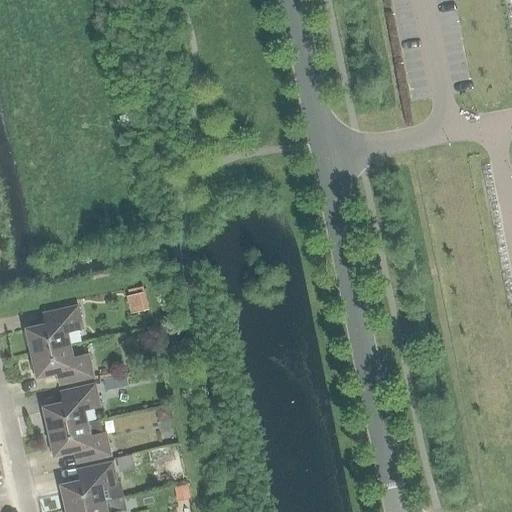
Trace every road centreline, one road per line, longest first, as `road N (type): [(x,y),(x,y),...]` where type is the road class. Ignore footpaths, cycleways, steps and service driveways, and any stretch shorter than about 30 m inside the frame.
road 1 (unclassified): [(324,158),(400,511)]
road 2 (residential): [(324,158),(511,122)]
road 3 (unclassified): [(294,0),(324,158)]
road 4 (residential): [(25,511),(0,390)]
